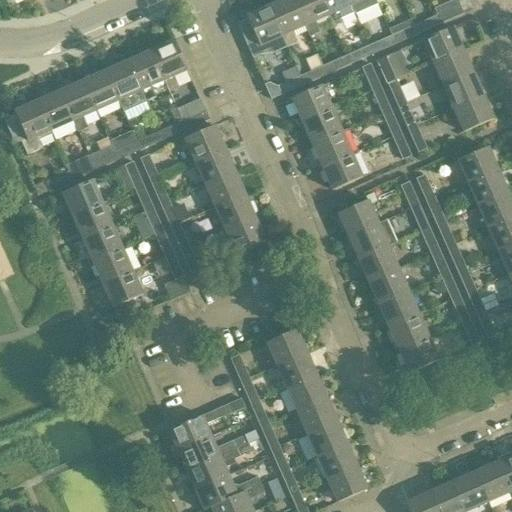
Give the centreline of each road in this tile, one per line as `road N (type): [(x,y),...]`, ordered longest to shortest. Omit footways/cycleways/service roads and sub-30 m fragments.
road 1 (residential): [(318,271),(203,0)]
road 2 (residential): [(205,408),(174,335),(318,271)]
road 3 (residential): [(318,271),(385,433),(406,450)]
road 4 (tertiary): [(0,44),(50,42),(151,0)]
